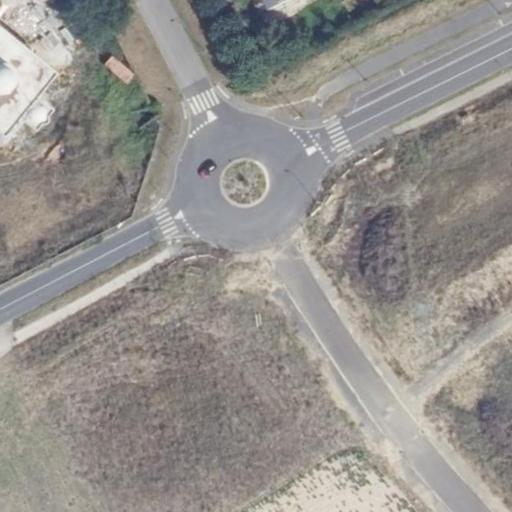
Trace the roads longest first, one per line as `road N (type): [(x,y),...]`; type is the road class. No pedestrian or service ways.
road 1 (residential): [(265,232),(388,407),(479,511)]
road 2 (tertiary): [(511,49),(325,142)]
road 3 (tertiary): [(0,310),(144,234)]
road 4 (residential): [(224,136),(153,0)]
